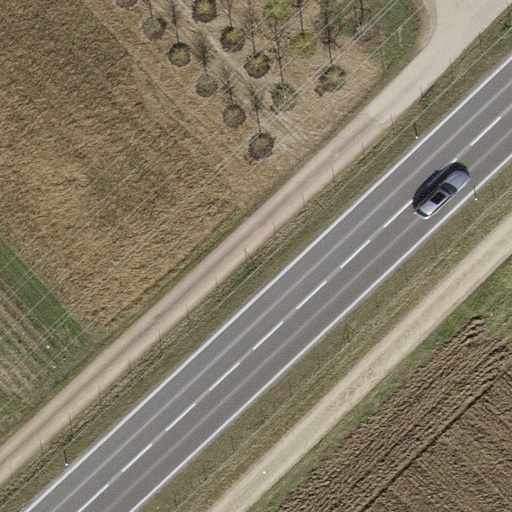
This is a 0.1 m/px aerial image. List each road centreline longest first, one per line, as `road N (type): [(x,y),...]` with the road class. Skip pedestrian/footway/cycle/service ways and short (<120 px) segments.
road 1 (track): [(0,473),(428,74),(495,0)]
road 2 (primary): [(91,511),(511,106)]
road 3 (unclassified): [(225,511),(511,242)]
